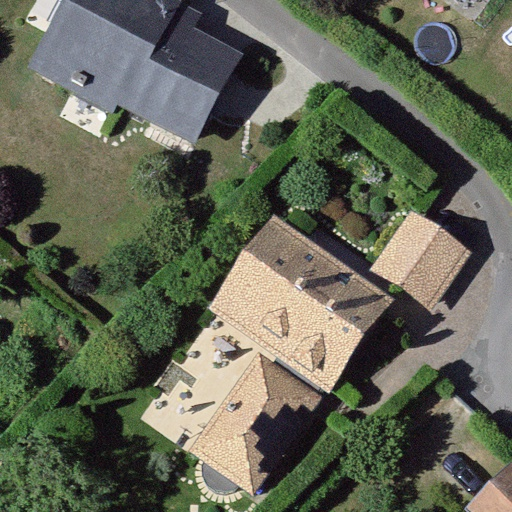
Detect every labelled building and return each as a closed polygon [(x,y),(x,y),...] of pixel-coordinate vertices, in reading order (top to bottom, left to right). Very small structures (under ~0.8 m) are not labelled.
[(202,15),(173,0),(60,0),(28,59),(190,147),(239,59),(192,33),(202,15)] [(467,248),(418,213),(378,268),(427,303),(467,248)] [(386,320),(265,240),(203,332),(323,413),(386,320)] [(249,511),(312,422),(248,379),(182,474),(237,511),(249,511)] [(511,511),(511,466),(467,507),(471,511),(511,511)]
